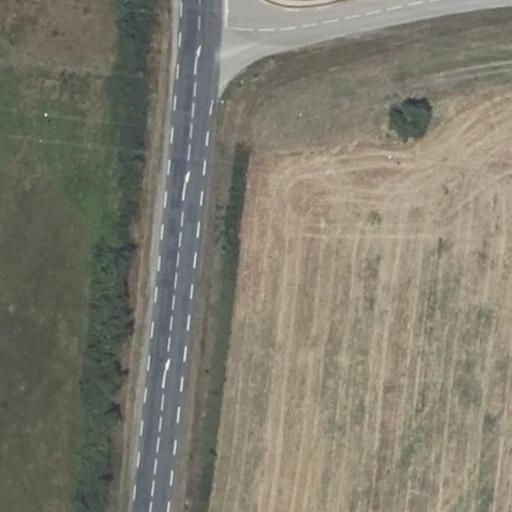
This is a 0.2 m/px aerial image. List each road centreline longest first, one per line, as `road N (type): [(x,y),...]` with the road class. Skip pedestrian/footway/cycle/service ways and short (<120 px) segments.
road 1 (tertiary): [(199,27),(150,511)]
road 2 (residential): [(199,27),(308,22),(424,0)]
